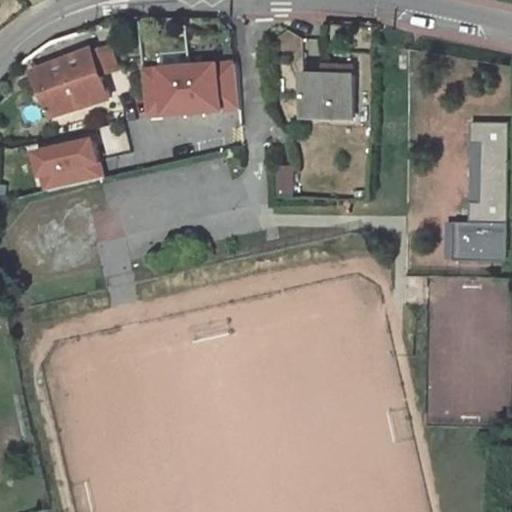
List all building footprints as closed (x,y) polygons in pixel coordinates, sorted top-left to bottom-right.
[(236,64),(236,44),(206,45),(207,67),(236,64)] [(120,70),(111,45),(95,50),(103,75),(120,70)] [(63,63),(37,73),(49,95),(55,115),(56,116),(111,98),(103,75),(95,50),(74,58),(63,63)] [(73,52),(61,57),(63,63),(74,58),(73,52)] [(236,64),(207,67),(208,88),(239,86),(237,64),(236,64)] [(356,74),(307,73),(306,116),(354,117),(356,74)] [(49,95),(38,99),(45,118),(55,115),(49,95)] [(509,260),(511,122),(473,121),(472,142),(483,142),(482,202),(471,201),(471,221),(456,221),(455,260),(509,260)] [(40,153),(50,193),(111,178),(102,139),(40,153)] [(281,165),(280,188),(280,192),(296,192),(296,165),(281,165)]
